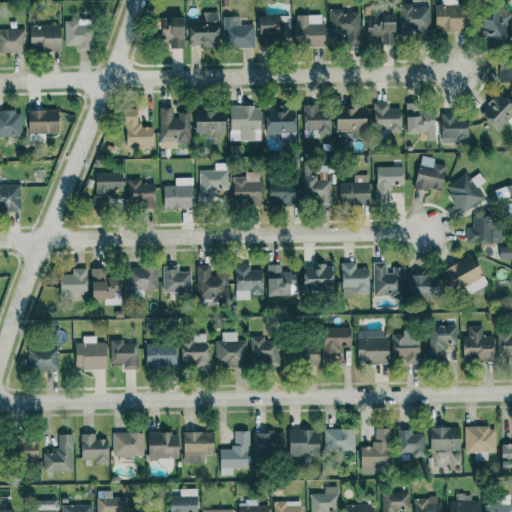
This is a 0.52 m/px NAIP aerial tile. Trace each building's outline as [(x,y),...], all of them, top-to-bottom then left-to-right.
[(434,5),(435,31),(465,31),(465,5),(457,5),(457,0),(441,0),(442,5),(434,5)] [(400,36),(430,35),(429,6),(412,6),(412,3),(399,4),(400,36)] [(511,15),(508,6),(477,19),(488,48),(509,40),(504,30),(511,26),(511,15)] [(360,12),(342,12),(342,9),(329,9),(328,35),(346,35),(346,45),(360,45),(360,12)] [(219,46),(218,12),(203,12),(203,20),(189,21),(189,47),(219,46)] [(395,15),(368,14),(367,35),(381,36),(381,44),(394,45),(395,15)] [(324,46),(324,23),(308,24),(308,15),(294,15),(295,46),(324,46)] [(223,16),(223,48),(255,48),(254,25),(241,25),(241,16),(223,16)] [(258,46),(268,46),(268,39),(285,38),(284,16),(257,17),(258,46)] [(169,48),(183,48),(183,18),(159,19),(159,39),(169,39),(169,48)] [(64,21),(65,45),(78,45),(78,51),(91,50),(90,20),(64,21)] [(60,25),(29,25),(30,51),(60,51),(60,25)] [(25,29),(0,29),(0,52),(25,52),(25,29)] [(499,82),(511,82),(511,53),(499,54),(499,82)] [(511,102),(499,91),(479,113),(498,130),(507,121),(511,125),(511,102)] [(401,133),(401,108),(388,108),(388,103),(373,103),(374,131),(388,130),(388,133),(401,133)] [(434,110),(419,110),(419,103),(405,103),(406,133),(425,133),(426,140),(434,140),(434,110)] [(229,106),(230,141),(255,140),(255,129),(260,129),(260,105),(229,106)] [(304,136),(330,136),(330,110),(316,111),(316,105),(303,105),(304,136)] [(295,141),(296,107),(266,106),(266,134),(281,134),(280,140),(295,141)] [(160,149),(176,148),(175,142),(189,142),(189,115),(172,115),(172,107),(159,108),(160,149)] [(366,138),(365,107),(335,107),(336,132),(350,131),(350,138),(366,138)] [(153,146),(152,126),(138,127),(138,108),(124,109),(125,147),(153,146)] [(27,110),(28,134),(58,133),(58,109),(27,110)] [(0,136),(21,136),(22,111),(0,110),(0,136)] [(225,134),(224,111),(194,111),(195,134),(225,134)] [(441,143),(468,143),(468,117),(457,117),(456,113),(441,113),(441,143)] [(445,165),(434,163),(434,158),(419,156),(415,188),(442,191),(445,165)] [(199,170),(200,203),(214,203),(213,189),(227,189),(227,163),(214,163),(214,170),(199,170)] [(403,166),(375,167),(376,204),(389,203),(389,186),(403,186),(403,166)] [(123,191),(122,172),(95,173),(95,196),(110,196),(110,191),(123,191)] [(232,203),(259,204),(260,172),(245,172),(245,177),(233,177),(232,203)] [(485,181),(479,173),(470,179),(465,172),(444,188),(463,213),(484,197),(476,188),(485,181)] [(339,182),(339,205),(369,204),(369,174),(353,175),(354,182),(339,182)] [(331,180),(317,180),(317,175),(303,176),(304,204),(331,203),(331,180)] [(193,209),(193,178),(175,178),(175,185),(163,186),(163,209),(193,209)] [(154,183),(141,184),(140,179),(127,179),(128,207),(155,206),(154,183)] [(297,205),(295,180),(268,182),(269,206),(297,205)] [(20,184),(0,184),(0,212),(21,212),(20,184)] [(500,243),(500,218),(472,217),(472,228),(466,228),(466,242),(500,243)] [(444,268),(455,291),(465,286),(469,294),(487,286),(473,255),(444,268)] [(356,262),(341,263),(342,297),(355,296),(355,293),(368,293),(368,268),(356,268),(356,262)] [(403,267),(388,267),(388,262),(372,263),(373,297),(404,296),(403,267)] [(280,264),(266,265),(267,296),(291,295),(290,272),(281,272),(280,264)] [(332,264),(302,265),(303,290),(333,289),(332,264)] [(235,300),(250,299),(250,295),(263,295),(263,270),(250,270),(250,265),(235,265),(235,300)] [(158,289),(157,266),(126,267),(127,290),(158,289)] [(163,294),(191,294),(191,272),(178,272),(178,266),(163,266),(163,294)] [(210,266),(196,266),(197,299),(228,299),(227,272),(210,273),(210,266)] [(87,269),(72,268),(72,274),(60,274),(59,298),(73,298),(73,294),(86,294),(87,269)] [(91,299),(106,299),(106,304),(112,305),(112,301),(120,302),(120,279),(104,279),(105,269),(91,268),(91,299)] [(409,297),(438,296),(438,275),(409,275),(409,297)] [(456,346),(456,326),(428,326),(429,359),(441,359),(441,346),(456,346)] [(462,361),(493,360),(492,336),(482,336),(482,326),(467,326),(467,337),(462,337),(462,361)] [(351,346),(350,327),(322,328),(323,363),(337,362),(336,347),(351,346)] [(356,330),(357,363),(387,363),(386,329),(356,330)] [(391,334),(392,358),(405,358),(405,364),(419,363),(418,330),(403,330),(403,334),(391,334)] [(511,335),(510,336),(510,331),(497,331),(498,358),(511,358),(511,335)] [(215,341),(216,367),(247,366),(246,340),(236,341),(236,332),(222,332),(222,341),(215,341)] [(106,342),(95,342),(95,336),(85,336),(85,343),(75,343),(75,368),(105,368),(106,342)] [(207,336),(180,336),(180,365),(207,364),(207,336)] [(265,337),(250,336),(250,363),(276,363),(276,341),(265,340),(265,337)] [(137,343),(123,343),(123,339),(110,340),(110,363),(123,363),(123,369),(138,369),(137,343)] [(176,367),(175,343),(145,344),(146,368),(176,367)] [(317,364),(316,345),(285,346),(286,365),(317,364)] [(27,370),(57,371),(57,348),(28,348),(27,370)] [(464,427),(464,453),(495,452),(495,426),(464,427)] [(429,428),(429,451),(460,450),(459,427),(429,428)] [(354,428),(323,429),(324,455),(355,454),(354,428)] [(288,430),(289,456),(318,455),(318,429),(288,430)] [(389,429),(373,429),(374,447),(360,447),(361,473),(374,473),(374,465),(389,465),(389,429)] [(425,458),(425,430),(397,430),(397,453),(412,454),(412,457),(425,458)] [(203,463),(203,455),(213,455),(213,432),(183,431),(183,463),(203,463)] [(220,475),(232,475),(232,468),(248,468),(248,431),(234,431),(234,448),(219,448),(220,475)] [(148,432),(148,458),(159,458),(159,465),(173,465),(173,458),(178,459),(179,432),(148,432)] [(284,432),(254,432),(253,455),(283,456),(284,432)] [(108,463),(107,440),(95,440),(95,433),(81,434),(81,459),(95,458),(95,463),(108,463)] [(143,433),(112,434),(113,456),(144,455),(143,433)] [(43,453),(43,471),(72,471),(72,434),(57,434),(57,453),(43,453)] [(11,462),(38,461),(37,441),(24,442),(24,435),(10,435),(11,462)] [(511,444),(501,444),(501,462),(511,462),(511,444)] [(309,511),(323,511),(338,511),(337,486),(324,487),(324,493),(309,494),(309,511)] [(380,511),(394,511),(409,510),(408,492),(380,492),(380,511)] [(449,501),(448,511),(479,511),(480,500),(471,500),(471,494),(455,494),(455,501),(449,501)] [(197,511),(197,496),(168,496),(168,511),(197,511)] [(96,498),(96,511),(127,511),(127,497),(96,498)] [(439,511),(439,497),(414,498),(413,511),(439,511)] [(57,511),(57,500),(35,500),(35,510),(27,509),(26,511),(57,511)] [(268,511),(269,505),(257,505),(257,501),(238,501),(238,511),(268,511)] [(300,511),(300,501),(273,502),(273,511),(300,511)]
